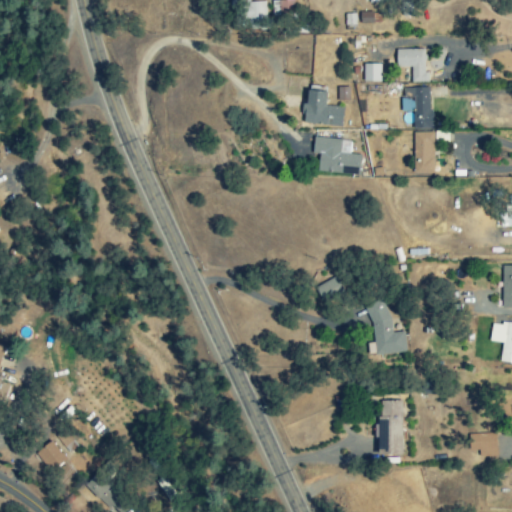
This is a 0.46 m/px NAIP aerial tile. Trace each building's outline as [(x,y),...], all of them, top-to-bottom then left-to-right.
[(247,2),(246,0),(231,0),(232,29),(270,29),(270,19),(265,19),(265,2),(247,2)] [(427,83),(427,73),(424,73),(424,50),(395,50),(395,68),(409,68),(409,83),(427,83)] [(362,82),(379,82),(379,65),(362,65),(362,82)] [(343,108),(325,106),(327,88),(307,86),(304,124),(341,128),(343,108)] [(337,102),(348,102),(348,88),(336,88),(337,102)] [(430,129),(429,88),(402,88),(403,99),(411,98),(412,130),(430,129)] [(412,174),(432,175),(433,133),(413,133),(412,174)] [(316,172),(357,176),(359,156),(348,154),(349,142),(314,138),(312,152),(318,152),(316,172)] [(343,296),(334,278),(314,287),(323,305),(343,296)] [(404,353),(401,332),(389,334),(384,302),(367,304),(374,357),(404,353)] [(8,383),(0,381),(0,400),(4,401),(8,383)] [(377,401),(376,439),(377,439),(377,455),(400,456),(401,402),(377,401)] [(495,456),(494,434),(472,435),(473,457),(495,456)] [(50,473),(66,460),(50,441),(35,454),(50,473)] [(105,508),(114,499),(111,495),(117,489),(100,471),(84,486),(105,508)]
